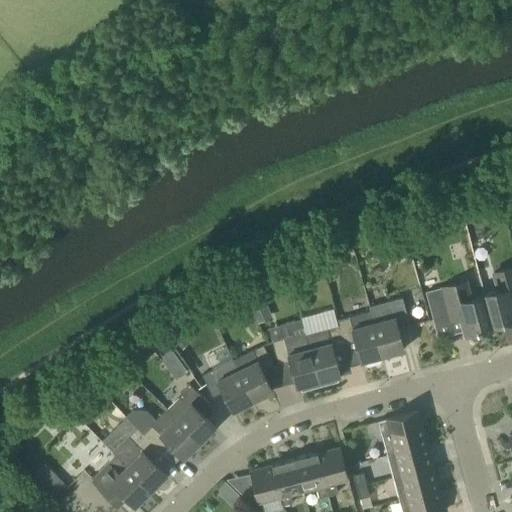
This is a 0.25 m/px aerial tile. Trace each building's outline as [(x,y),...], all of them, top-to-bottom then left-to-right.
[(484,295),(483,295),(492,327),(492,326),(511,320),(511,266),(491,272),(495,290),(483,294),(484,295)] [(492,327),(483,295),(472,298),(467,279),(422,291),(432,327),(461,319),(465,334),(492,327)] [(370,311),(382,356),(404,351),(398,330),(409,327),(402,298),(368,307),(370,311)] [(380,357),(382,356),(370,311),(336,320),(338,326),(339,326),(344,344),(355,341),(361,362),(363,361),(364,365),(368,366),(379,363),(381,360),(380,357)] [(309,347),(308,348),(300,350),(297,335),(304,333),(300,319),(277,325),(280,339),(271,341),(278,364),(290,361),(297,388),(300,387),(302,392),(320,387),(309,347)] [(343,344),(344,344),(339,326),(338,326),(305,335),(308,348),(309,347),(320,387),(338,382),(336,377),(340,377),(334,355),(345,352),(343,344)] [(173,353),(167,344),(157,351),(155,352),(161,361),(173,353)] [(231,360),(252,402),(271,393),(261,372),(273,366),(263,345),(231,360)] [(233,412),(252,402),(231,360),(201,375),(212,396),(222,391),(233,412)] [(174,418),(199,443),(215,427),(199,412),(207,403),(189,384),(179,393),(181,395),(166,410),(174,418)] [(142,433),(142,434),(160,452),(168,443),(184,458),(199,443),(174,418),(166,410),(156,420),(145,410),(132,410),(126,416),(142,433)] [(416,411),(377,421),(386,456),(425,446),(416,411)] [(142,434),(142,433),(126,416),(102,440),(113,451),(111,453),(114,456),(150,491),(166,475),(151,460),(160,452),(142,434)] [(392,479),(431,468),(425,446),(386,456),(392,479)] [(316,452),(328,495),(337,493),(334,483),(347,479),(339,448),(317,454),(317,452),(316,452)] [(318,498),(328,495),(316,452),(293,458),(302,491),(315,487),(318,498)] [(134,507),(150,491),(114,456),(90,479),(116,506),(125,498),(134,507)] [(290,494),(302,491),(293,458),(271,464),(280,497),(281,497),(283,506),(292,503),(290,494)] [(43,492),(58,478),(44,464),(29,478),(43,492)] [(257,503),(280,497),(271,464),(270,464),(271,466),(249,472),(255,493),(243,496),(246,505),(257,502),(257,503)] [(398,501),(437,491),(431,468),(392,479),(398,501)] [(356,488),(366,485),(363,472),(353,475),(356,488)] [(366,485),(356,488),(359,499),(369,497),(366,485)] [(442,511),(437,491),(398,501),(401,511),(442,511)]
